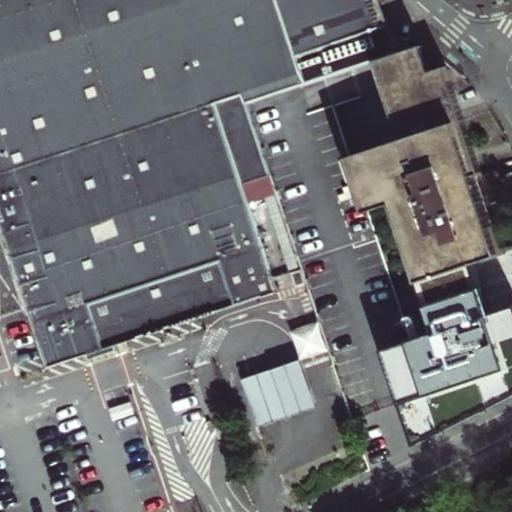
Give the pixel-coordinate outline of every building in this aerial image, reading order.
[(398,52),(379,0),(0,0),(0,196),(56,372),(285,293),(255,202),(266,198),(291,272),(302,269),(245,104),(374,60),(398,52)] [(403,402),(403,403),(511,367),(511,366),(511,303),(492,310),(476,262),(501,253),(475,173),(482,170),(466,124),(458,101),(446,65),(432,70),(422,44),(398,52),(374,60),(393,116),(400,138),(350,155),(350,158),(359,184),(362,193),(368,212),(385,206),(394,203),(420,280),(436,329),(411,338),(384,347),(403,402)] [(320,319),(293,327),(303,357),(330,348),(320,319)] [(324,408),(306,358),(294,362),(249,377),(267,428),(312,412),(324,408)] [(511,366),(511,367),(403,403),(418,445),(507,400),(511,397),(511,366)] [(354,418),(379,408),(373,392),(357,398),(354,390),(344,394),(354,418)] [(356,432),(345,436),(352,458),(363,454),(356,432)]
